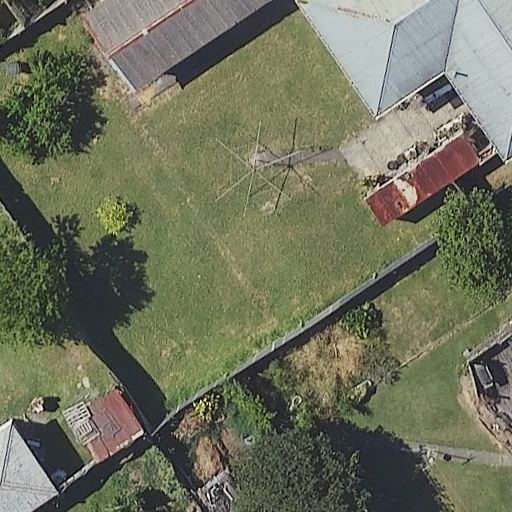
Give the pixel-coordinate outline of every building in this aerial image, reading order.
[(212,0),(73,0),(117,64),(212,0)] [(511,0),(295,0),(353,88),(426,40),(441,63),(326,139),(370,206),(511,113),(511,0)] [(511,319),(468,349),(498,394),(511,384),(511,319)] [(272,442),(217,378),(144,441),(200,505),(272,442)] [(2,391),(0,392),(0,494),(47,467),(2,391)]
